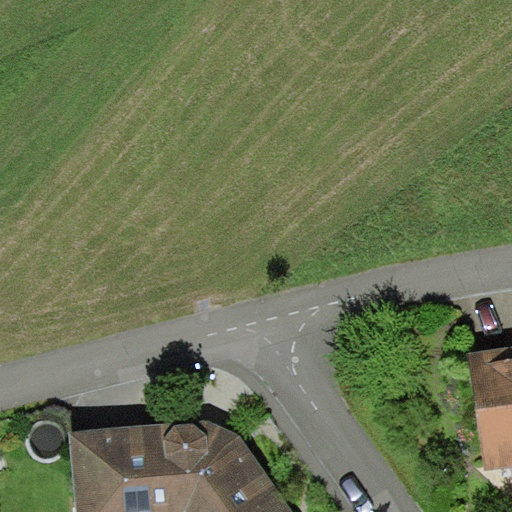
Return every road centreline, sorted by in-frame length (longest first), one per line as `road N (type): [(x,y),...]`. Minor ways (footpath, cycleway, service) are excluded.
road 1 (residential): [(0,405),(259,330)]
road 2 (residential): [(259,330),(511,269)]
road 3 (residential): [(259,330),(385,511)]
